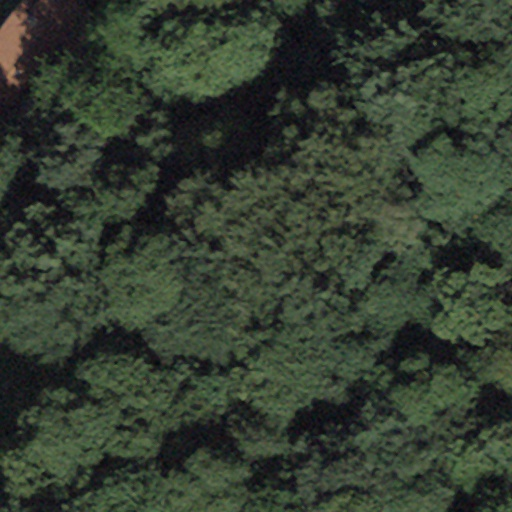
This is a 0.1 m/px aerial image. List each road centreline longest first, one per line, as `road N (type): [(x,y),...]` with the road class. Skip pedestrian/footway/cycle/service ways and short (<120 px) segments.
road 1 (track): [(75,511),(149,421),(332,0)]
road 2 (track): [(511,279),(243,511)]
